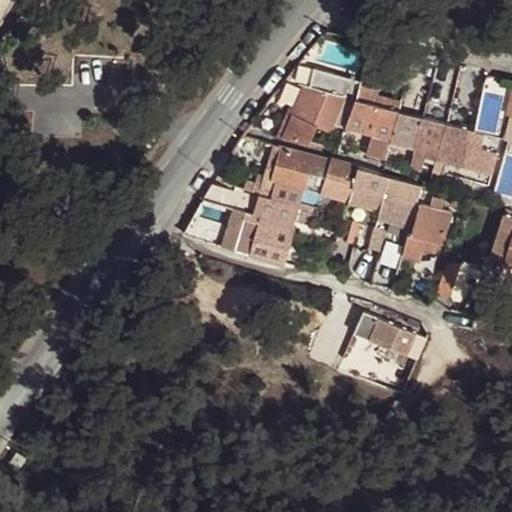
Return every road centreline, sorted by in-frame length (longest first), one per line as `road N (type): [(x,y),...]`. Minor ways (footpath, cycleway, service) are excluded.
road 1 (residential): [(506,337),(136,233)]
road 2 (tertiary): [(136,233),(311,0)]
road 3 (tertiary): [(2,430),(136,233)]
road 4 (unknown): [(310,1),(511,65)]
